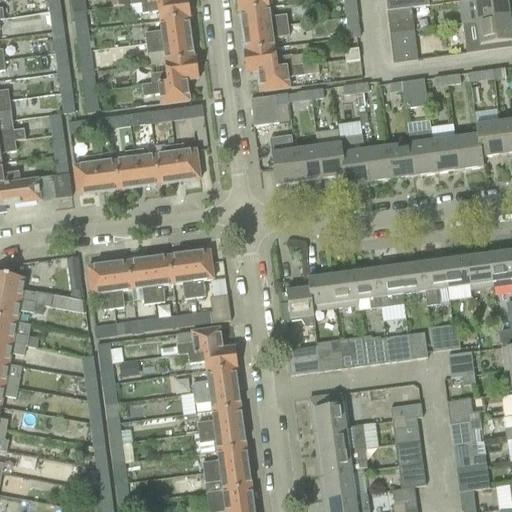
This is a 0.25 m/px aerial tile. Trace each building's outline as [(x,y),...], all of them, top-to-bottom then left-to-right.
[(59,0),(51,0),(47,1),(49,16),(61,15),(59,0)] [(83,0),(69,0),(72,14),(84,13),(85,13),(83,0)] [(112,0),(110,0),(111,9),(111,10),(130,7),(139,6),(175,2),(174,0),(112,0)] [(185,0),(175,2),(139,6),(141,17),(157,15),(158,24),(189,20),(186,0),(185,0)] [(235,0),(237,14),(268,10),(267,1),(272,0),(235,0)] [(384,0),(386,14),(409,11),(427,9),(425,0),(384,0)] [(488,0),(461,4),(458,4),(461,27),(462,27),(462,26),(508,20),(505,0),(488,0)] [(355,4),(343,6),(345,20),(356,19),(355,4)] [(239,15),(242,34),(287,28),(286,18),(269,20),(268,10),(237,14),(237,15),(239,15)] [(386,14),(388,36),(412,33),(409,11),(386,14)] [(72,14),(75,35),(87,33),(84,13),(72,14)] [(61,15),(49,16),(51,31),(63,29),(61,15)] [(356,19),(345,20),(347,36),(358,35),(356,19)] [(143,37),(145,46),(190,40),(187,22),(189,22),(189,20),(158,24),(159,35),(143,37)] [(511,49),(511,48),(508,20),(462,26),(462,27),(466,56),(465,56),(511,49)] [(242,34),(245,54),(273,50),(272,41),(288,39),(287,28),(242,34)] [(412,33),(388,36),(390,52),(414,49),(412,33)] [(87,38),(75,40),(78,55),(90,54),(87,38)] [(53,43),(45,44),(46,57),(54,56),(66,55),(64,39),(52,41),(53,43)] [(162,55),(163,64),(193,61),(190,40),(145,46),(146,58),(162,55)] [(245,54),(242,55),(245,75),(245,77),(257,75),(257,73),(292,69),(291,59),(291,58),(275,61),(273,50),(245,54)] [(345,65),(357,63),(359,63),(357,51),(355,51),(343,53),(345,65)] [(90,54),(78,55),(80,70),(92,69),(90,54)] [(66,55),(54,56),(56,71),(68,70),(66,55)] [(307,57),(291,59),(292,69),(302,68),(308,67),(307,57)] [(149,78),(150,87),(197,81),(195,61),(193,61),(163,64),(165,76),(149,78)] [(308,67),(302,68),(303,79),(318,77),(317,66),(308,67)] [(292,69),(257,73),(257,75),(257,77),(260,95),(288,91),(287,81),(303,79),(302,68),(292,69)] [(503,72),(491,73),(492,82),(504,80),(503,72)] [(492,82),(491,73),(478,75),(480,83),(492,82)] [(458,77),(446,79),(447,88),(459,86),(458,77)] [(93,79),(81,81),(83,96),(95,94),(93,79)] [(447,88),(446,79),(433,81),(434,90),(447,88)] [(70,80),(58,82),(60,97),(72,95),(70,80)] [(197,81),(150,87),(140,89),(141,100),(158,98),(159,108),(188,104),(186,84),(198,83),(197,81)] [(400,85),(401,94),(404,112),(426,109),(423,82),(400,85)] [(389,96),(401,94),(400,85),(387,87),(389,96)] [(366,86),(354,88),(355,96),(368,95),(366,86)] [(355,96),(354,88),(341,89),(343,98),(355,96)] [(322,92),(309,94),(310,103),(323,101),(322,92)] [(95,94),(83,96),(85,110),(97,108),(95,94)] [(310,103),(309,94),(297,95),(298,104),(310,103)] [(72,95),(60,97),(61,111),(73,109),(72,95)] [(249,103),(253,130),(277,127),(275,107),(287,106),(286,97),(273,98),(249,103)] [(0,104),(0,125),(10,124),(8,104),(0,104)] [(202,119),(201,108),(180,111),(182,122),(202,119)] [(180,111),(168,112),(170,124),(182,122),(180,111)] [(168,112),(154,114),(155,126),(170,124),(168,112)] [(143,115),(128,117),(129,129),(144,127),(143,115)] [(128,117),(113,119),(115,131),(129,129),(128,117)] [(103,120),(88,122),(89,134),(104,132),(103,120)] [(88,122),(72,124),(74,136),(89,134),(88,122)] [(60,123),(48,125),(50,139),(61,138),(60,123)] [(511,123),(498,125),(502,157),(511,156),(511,123)] [(0,125),(0,145),(13,144),(13,143),(24,141),(23,132),(12,133),(10,124),(0,125)] [(335,127),(336,139),(359,137),(358,124),(335,127)] [(498,125),(475,128),(481,170),(482,170),(481,160),(502,157),(498,125)] [(475,138),(454,141),(458,173),(481,170),(475,128),(474,129),(475,138)] [(431,134),(407,137),(409,147),(413,179),(435,176),(432,144),(431,134)] [(61,138),(50,139),(52,154),(63,153),(61,138)] [(338,141),(339,147),(344,188),(367,185),(363,153),(361,138),(338,141)] [(454,141),(432,144),(435,176),(458,173),(454,141)] [(0,156),(15,155),(13,144),(0,145),(0,156)] [(178,148),(173,148),(175,165),(178,186),(199,183),(195,154),(183,155),(182,147),(178,148)] [(316,150),(321,182),(342,179),(343,189),(344,188),(339,147),(316,150)] [(409,147),(386,150),(390,182),(413,179),(409,147)] [(165,158),(154,159),(158,188),(175,186),(178,186),(175,165),(173,148),(167,149),(164,149),(165,158)] [(298,185),(321,182),(316,150),(294,153),(298,185)] [(386,150),(363,153),(367,185),(390,182),(386,150)] [(136,153),(133,154),(137,191),(158,188),(154,159),(143,160),(142,153),(137,153),(136,153)] [(274,188),(298,185),(294,153),(270,156),(274,188)] [(124,163),(114,164),(117,193),(137,191),(133,154),(127,155),(123,155),(124,163)] [(101,158),(92,159),(97,196),(117,193),(114,164),(102,166),(101,158)] [(84,168),(72,170),(76,199),(97,196),(92,159),(83,160),(84,168)] [(65,163),(54,164),(56,180),(67,179),(65,163)] [(17,175),(1,177),(0,171),(0,186),(18,185),(17,175)] [(18,185),(0,186),(0,208),(69,199),(67,179),(56,180),(36,183),(36,182),(18,185)] [(511,254),(488,258),(492,290),(511,287),(511,262),(511,259),(511,254)] [(209,255),(187,257),(193,302),(203,301),(201,285),(212,283),(209,255)] [(465,256),(442,259),(446,291),(469,288),(469,293),(470,293),(465,256)] [(465,256),(470,293),(492,290),(488,258),(466,261),(465,256)] [(187,257),(167,260),(171,288),(180,287),(182,304),(193,302),(187,257)] [(442,259),(420,262),(424,294),(426,308),(438,306),(436,293),(446,291),(442,259)] [(76,260),(65,262),(70,294),(80,293),(76,260)] [(167,260),(147,262),(153,307),(163,306),(161,290),(171,288),(167,260)] [(147,262),(127,265),(131,294),(140,292),(142,309),(153,307),(147,262)] [(420,262),(397,265),(401,297),(424,294),(420,262)] [(127,265),(106,268),(112,312),(123,311),(121,295),(131,294),(127,265)] [(397,265),(374,268),(380,310),(403,307),(401,297),(397,265)] [(112,312),(106,268),(86,270),(90,299),(100,298),(102,314),(112,312)] [(374,268),(352,271),(357,308),(357,303),(368,302),(369,311),(380,310),(374,268)] [(352,276),(330,279),(334,311),(357,308),(352,271),(351,271),(352,276)] [(0,277),(0,299),(19,303),(34,306),(36,296),(20,293),(21,288),(23,282),(0,277)] [(330,279),(307,282),(308,287),(312,314),(334,311),(330,279)] [(287,306),(280,307),(282,326),(291,325),(290,322),(298,321),(305,330),(314,329),(312,314),(308,287),(307,287),(302,287),(285,290),(287,306)] [(36,296),(34,306),(42,308),(52,310),(58,311),(63,312),(82,316),(80,305),(36,296)] [(209,315),(195,317),(197,328),(229,324),(226,298),(207,300),(209,315)] [(0,299),(0,321),(14,325),(17,314),(32,317),(34,306),(19,303),(0,299)] [(197,328),(195,317),(181,319),(182,330),(197,328)] [(170,319),(155,321),(156,334),(172,332),(170,319)] [(0,321),(0,344),(24,349),(24,346),(26,346),(27,339),(28,337),(13,335),(14,325),(0,321)] [(155,321),(140,323),(141,336),(156,334),(155,321)] [(129,324),(114,326),(116,339),(131,337),(129,324)] [(114,326),(99,328),(101,341),(116,339),(114,326)] [(448,341),(458,340),(456,328),(430,331),(433,355),(450,353),(448,341)] [(175,347),(177,358),(187,357),(188,357),(188,356),(221,351),(218,331),(198,334),(190,335),(175,337),(177,347),(175,347)] [(509,333),(498,334),(500,346),(501,351),(511,349),(511,337),(510,338),(509,333)] [(489,335),(491,347),(500,346),(498,334),(489,335)] [(424,336),(407,338),(410,363),(427,361),(426,356),(424,336)] [(407,338),(384,341),(387,363),(388,366),(410,363),(407,338)] [(24,346),(24,349),(36,351),(38,341),(27,339),(26,346),(24,346)] [(370,340),(361,341),(361,343),(365,369),(380,367),(381,367),(388,366),(387,363),(384,341),(380,342),(379,340),(370,341),(370,340)] [(459,352),(458,340),(448,341),(450,353),(459,352)] [(347,342),(338,344),(339,346),(342,372),(365,369),(361,343),(348,345),(347,342)] [(0,344),(0,366),(6,367),(9,355),(22,358),(24,349),(0,344)] [(330,348),(316,349),(320,375),(342,372),(339,346),(338,344),(330,345),(330,348)] [(320,375),(316,349),(286,353),(289,379),(320,375)] [(511,349),(501,351),(504,374),(511,373),(511,349)] [(188,357),(187,357),(188,367),(189,367),(203,365),(204,374),(205,374),(236,370),(233,350),(221,351),(188,356),(188,357)] [(470,355),(446,358),(450,381),(461,380),(473,378),(472,369),(470,355)] [(109,356),(98,358),(99,368),(111,366),(109,356)] [(0,366),(0,388),(16,391),(18,381),(4,378),(6,367),(0,366)] [(111,366),(99,368),(101,384),(113,382),(111,366)] [(93,367),(81,368),(83,383),(95,381),(93,367)] [(206,384),(190,386),(192,396),(236,390),(233,372),(236,372),(236,370),(205,374),(204,374),(206,384)] [(473,378),(461,380),(462,389),(475,387),(473,378)] [(95,381),(83,383),(86,400),(98,398),(95,381)] [(0,388),(0,401),(1,397),(14,400),(16,391),(0,388)] [(236,390),(192,396),(193,407),(209,405),(210,414),(239,410),(236,390)] [(114,393),(103,394),(104,403),(116,401),(114,393)] [(308,401),(313,435),(345,431),(340,397),(308,401)] [(116,401),(104,403),(107,426),(118,424),(116,401)] [(470,402),(446,405),(449,428),(467,425),(470,425),(479,424),(478,415),(471,415),(470,402)] [(419,407),(389,411),(390,416),(391,425),(403,423),(415,422),(421,421),(419,407)] [(99,409),(87,411),(90,428),(101,426),(99,409)] [(211,424),(196,426),(197,436),(241,431),(239,410),(210,414),(211,424)] [(511,419),(502,420),(504,432),(511,430),(511,419)] [(415,422),(403,423),(405,432),(392,434),(394,447),(418,443),(415,422)] [(403,423),(391,425),(392,434),(405,432),(403,423)] [(118,424),(107,426),(110,448),(121,447),(118,424)] [(467,425),(449,428),(452,450),(475,447),(473,433),(481,432),(479,424),(470,425),(467,425)] [(101,426),(90,428),(92,445),(104,444),(101,426)] [(374,427),(362,429),(365,451),(377,450),(374,427)] [(313,435),(316,458),(363,451),(365,451),(362,429),(345,431),(313,435)] [(241,431),(197,436),(199,447),(214,445),(215,454),(216,454),(244,451),(241,431)] [(475,447),(482,446),(481,432),(473,433),(475,447)] [(418,443),(394,447),(396,460),(396,461),(397,470),(409,468),(421,467),(418,443)] [(477,461),(484,460),(482,446),(475,447),(477,461)] [(121,447),(110,448),(112,471),(124,470),(121,447)] [(475,447),(452,450),(455,473),(473,470),(474,470),(485,469),(484,460),(477,461),(475,447)] [(216,464),(201,465),(203,476),(246,471),(244,451),(216,454),(215,454),(216,464)] [(316,458),(319,480),(351,476),(363,474),(366,474),(363,451),(316,458)] [(105,454),(93,456),(96,473),(107,472),(105,454)] [(59,466),(56,480),(74,484),(77,470),(59,466)] [(409,468),(397,470),(398,479),(400,492),(413,491),(424,489),(421,467),(409,468)] [(473,470),(455,473),(458,496),(472,494),(489,492),(487,478),(485,469),(474,470),(473,470)] [(246,471),(203,476),(205,496),(249,491),(246,471)] [(107,472),(96,473),(98,491),(110,489),(107,472)] [(354,499),(366,497),(363,474),(351,476),(354,499)] [(125,475),(113,476),(115,494),(128,492),(125,475)] [(319,480),(322,503),(354,499),(351,476),(319,480)] [(494,490),(496,511),(509,511),(511,511),(508,489),(494,490)] [(205,496),(204,497),(206,511),(251,511),(249,491),(205,496)] [(400,492),(391,493),(393,507),(403,506),(404,506),(415,504),(413,491),(400,492)] [(128,492),(115,494),(118,511),(130,510),(128,492)] [(460,508),(474,506),(472,494),(458,496),(460,508)] [(354,499),(322,503),(322,511),(367,511),(366,497),(354,499)] [(112,511),(111,502),(100,503),(100,511),(112,511)]
